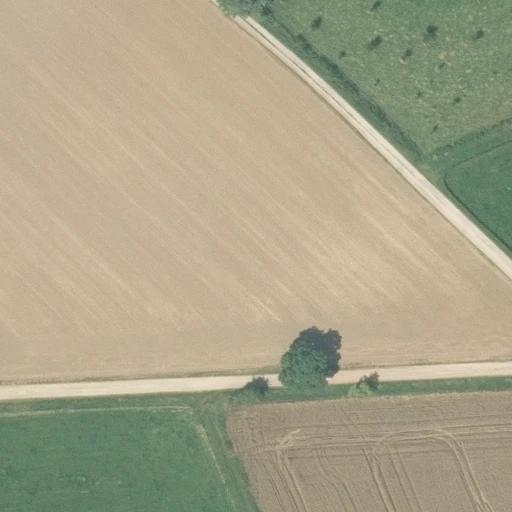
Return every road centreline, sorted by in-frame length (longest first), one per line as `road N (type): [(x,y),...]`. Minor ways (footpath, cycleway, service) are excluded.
road 1 (track): [(0,393),(511,368)]
road 2 (track): [(511,271),(222,0)]
